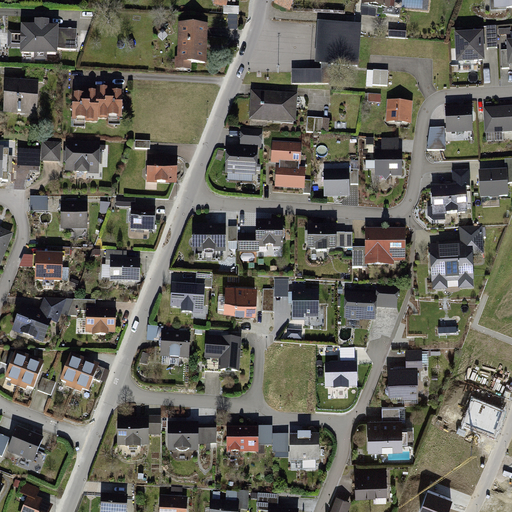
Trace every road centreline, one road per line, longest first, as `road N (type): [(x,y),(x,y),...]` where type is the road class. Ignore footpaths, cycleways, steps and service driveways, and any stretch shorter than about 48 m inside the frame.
road 1 (residential): [(188,201),(405,213),(430,105),(453,95),(511,92)]
road 2 (residential): [(321,511),(347,425),(114,394)]
road 3 (residential): [(188,201),(264,0)]
road 4 (residential): [(114,394),(188,201)]
road 5 (residential): [(0,196),(19,200),(24,223),(0,300)]
